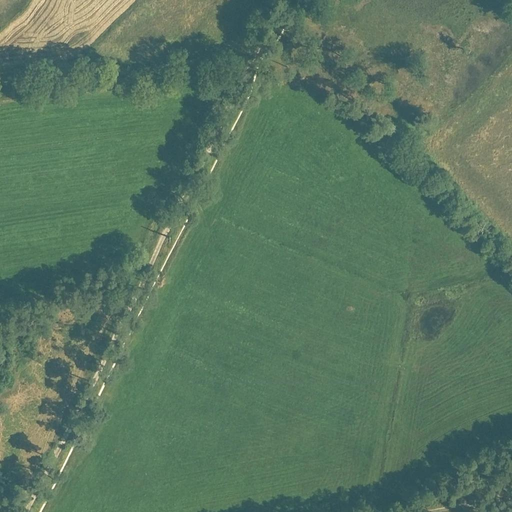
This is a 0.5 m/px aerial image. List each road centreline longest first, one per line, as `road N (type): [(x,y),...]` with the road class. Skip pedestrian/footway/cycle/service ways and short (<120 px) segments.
road 1 (track): [(283,0),(29,511)]
road 2 (track): [(0,85),(246,70)]
